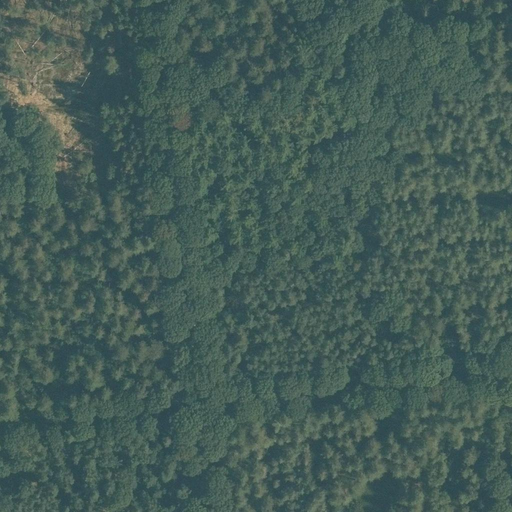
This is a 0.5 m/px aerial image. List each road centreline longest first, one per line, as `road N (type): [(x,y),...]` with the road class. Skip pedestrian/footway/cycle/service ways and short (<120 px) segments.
road 1 (track): [(511,363),(200,396)]
road 2 (track): [(200,396),(168,100)]
road 3 (track): [(0,418),(200,396)]
road 4 (track): [(168,100),(0,110)]
